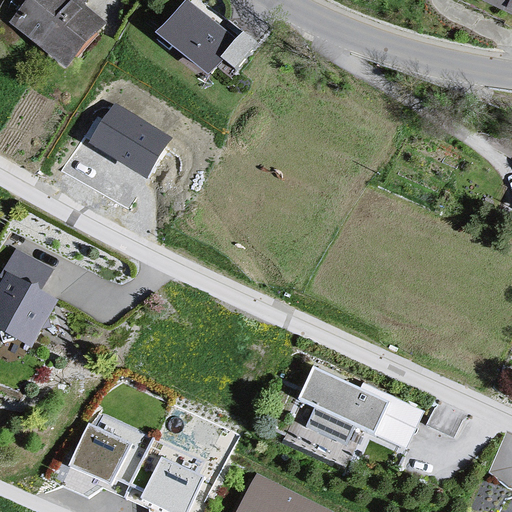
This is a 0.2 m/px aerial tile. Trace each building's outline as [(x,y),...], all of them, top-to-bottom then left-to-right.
[(77,0),(32,0),(13,22),(66,70),(106,26),(77,0)] [(511,0),(480,0),(511,16),(511,0)] [(232,37),(187,2),(161,36),(214,77),(222,67),(233,76),(258,45),(244,33),(232,37)] [(170,139),(116,105),(93,141),(147,175),(158,157),(170,139)] [(8,275),(0,289),(0,333),(33,351),(59,304),(8,275)] [(308,370),(283,419),(351,454),(361,439),(383,405),(355,392),(308,370)] [(359,385),(355,392),(383,405),(361,439),(397,452),(419,412),(359,385)] [(152,438),(104,416),(97,431),(91,428),(72,468),(114,488),(117,480),(130,486),(152,438)] [(197,476),(204,461),(156,439),(134,487),(146,493),(143,500),(167,511),(188,511),(203,479),(197,476)] [(329,511),(254,475),(235,511),(329,511)]
